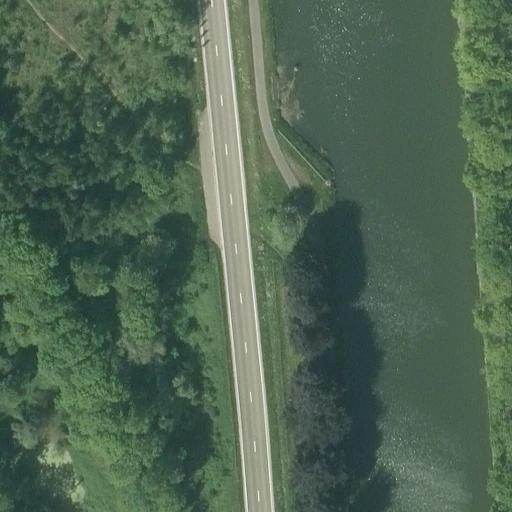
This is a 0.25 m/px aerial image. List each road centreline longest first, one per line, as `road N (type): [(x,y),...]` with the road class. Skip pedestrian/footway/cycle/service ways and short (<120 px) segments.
road 1 (secondary): [(257,511),(211,0)]
road 2 (unclassified): [(496,0),(511,192)]
